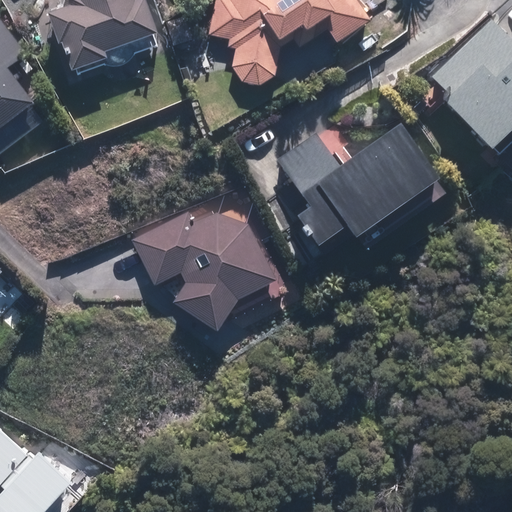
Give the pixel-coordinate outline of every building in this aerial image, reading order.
[(68,0),(50,7),(74,74),(106,63),(102,50),(157,30),(146,0),(68,0)] [(215,0),(210,35),(228,40),(235,50),(235,67),(246,82),(266,82),(277,74),(277,52),(294,39),(302,46),(325,27),(337,42),(369,19),(358,0),(215,0)] [(511,29),(501,16),(430,76),(489,147),(511,127),(511,29)] [(0,158),(46,119),(35,107),(42,101),(13,67),(28,55),(7,31),(5,33),(0,27),(0,158)] [(441,170),(405,118),(346,160),(321,126),(277,157),(296,182),(279,194),(315,244),(345,223),(355,236),(362,232),(371,245),(448,190),(436,173),(441,170)] [(196,219),(193,212),(137,238),(162,287),(182,300),(218,328),(238,296),(267,282),(259,264),(264,261),(259,252),(264,249),(241,198),(196,219)] [(0,483),(5,489),(0,494),(0,511),(70,511),(85,497),(73,485),(79,479),(42,443),(33,452),(3,423),(0,426),(0,483)]
